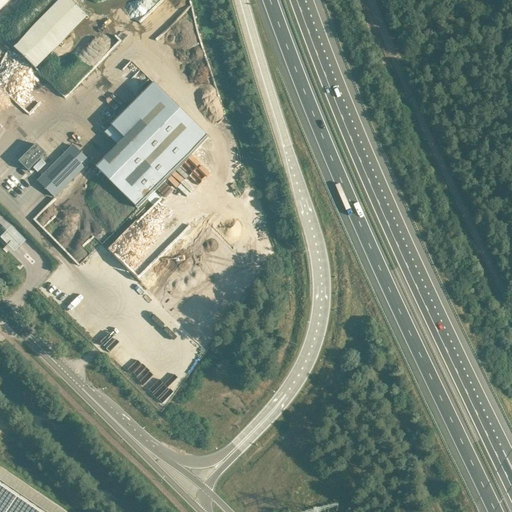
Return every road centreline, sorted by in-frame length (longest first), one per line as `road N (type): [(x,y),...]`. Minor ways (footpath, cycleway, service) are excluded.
road 1 (motorway): [(271,0),(386,285),(495,511)]
road 2 (motorway): [(243,0),(326,277),(321,329),(301,378),(230,459)]
road 3 (motorway): [(494,450),(344,131),(297,0)]
road 4 (unclassified): [(511,309),(369,0)]
road 5 (tertiary): [(122,428),(0,309)]
